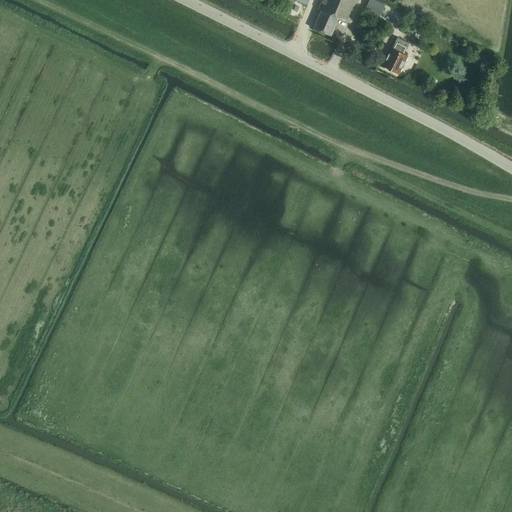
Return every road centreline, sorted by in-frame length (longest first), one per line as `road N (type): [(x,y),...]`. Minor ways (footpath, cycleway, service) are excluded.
road 1 (track): [(511,199),(373,163),(29,0)]
road 2 (unclassified): [(511,167),(181,0)]
